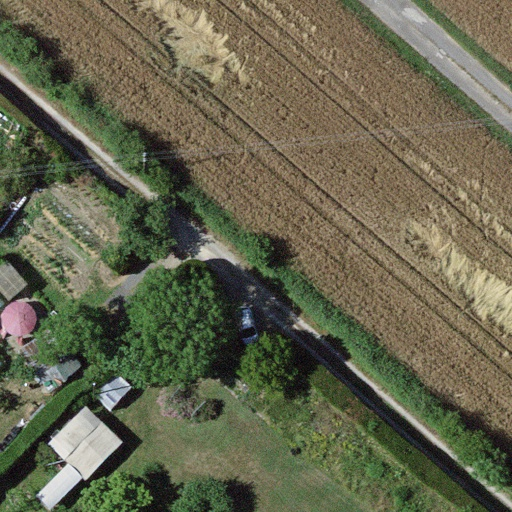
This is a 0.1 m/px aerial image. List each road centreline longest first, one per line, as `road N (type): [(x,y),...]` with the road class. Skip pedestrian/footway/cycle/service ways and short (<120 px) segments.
road 1 (track): [(0,75),(509,511)]
road 2 (track): [(388,0),(511,108)]
